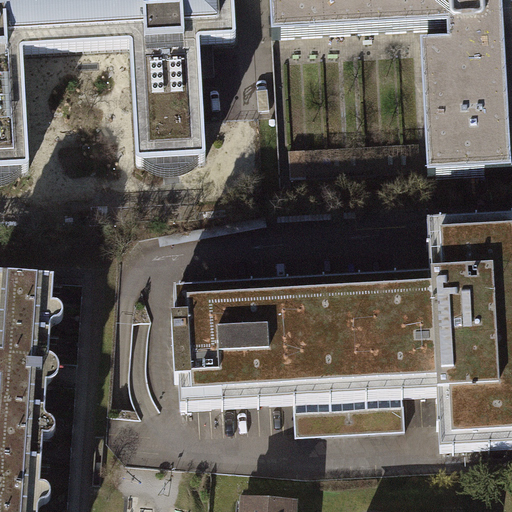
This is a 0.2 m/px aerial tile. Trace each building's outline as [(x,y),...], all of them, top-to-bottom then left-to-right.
[(23,58),(79,55),(75,0),(0,0),(0,176),(30,175),(23,58)] [(233,0),(75,0),(79,55),(130,52),(136,169),(206,165),(200,48),(236,46),(233,0)] [(511,0),(270,0),(273,41),(447,32),(448,49),(421,50),(428,182),(511,177),(511,0)] [(438,276),(180,290),(181,316),(178,316),(181,379),(185,379),(187,406),(293,400),(295,440),(406,434),(403,394),(445,392),(448,451),(511,447),(511,218),(435,223),(438,276)] [(0,511),(31,511),(40,386),(41,373),(42,363),(47,284),(0,280),(0,511)] [(289,511),(290,505),(239,502),(238,511),(289,511)]
